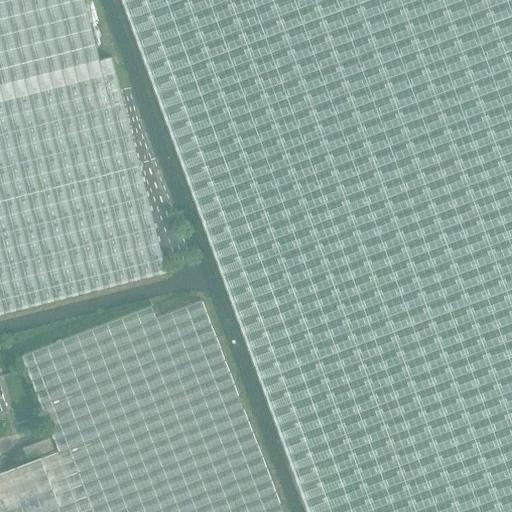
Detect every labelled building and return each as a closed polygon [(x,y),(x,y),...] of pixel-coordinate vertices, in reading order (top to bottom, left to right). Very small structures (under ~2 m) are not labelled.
[(0,0),(0,313),(166,272),(113,56),(99,60),(87,14),(83,0),(0,0)] [(511,511),(511,0),(122,0),(308,508),(309,511),(511,511)] [(0,511),(286,511),(260,443),(210,313),(205,300),(204,300),(167,314),(158,318),(152,305),(121,317),(32,351),(23,355),(50,426),(59,450),(0,473),(0,511)] [(0,411),(9,409),(0,377),(0,411)] [(23,447),(28,460),(56,450),(51,437),(23,447)]
